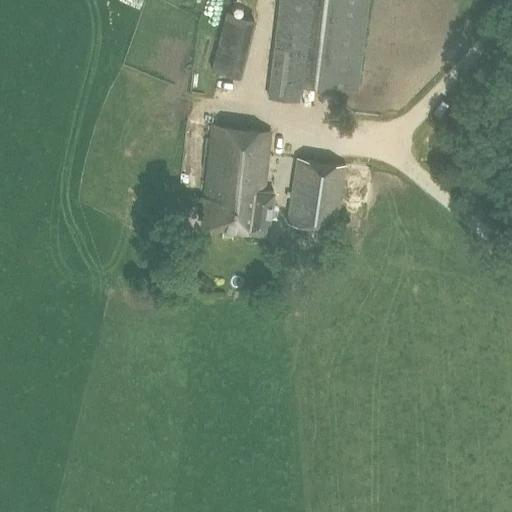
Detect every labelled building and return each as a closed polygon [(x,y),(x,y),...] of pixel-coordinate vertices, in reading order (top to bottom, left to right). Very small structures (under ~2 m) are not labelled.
[(281,0),(271,80),(356,90),(367,0),(281,0)] [(249,76),(261,25),(235,19),(224,70),(249,76)] [(202,85),(205,101),(221,98),(217,82),(202,85)] [(267,131),(212,125),(201,229),(266,235),(271,191),(261,190),(267,131)] [(345,164),(297,157),(287,222),(335,229),(345,164)]
